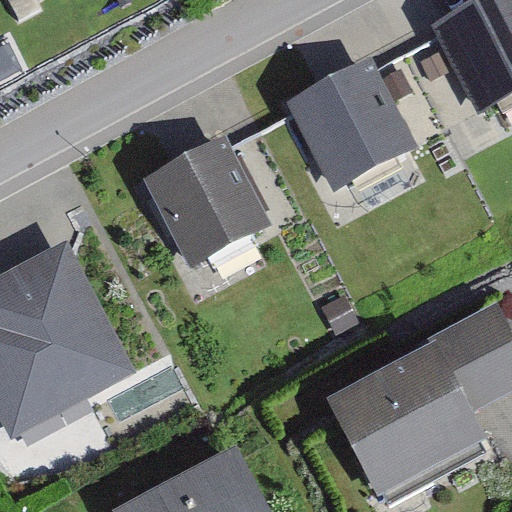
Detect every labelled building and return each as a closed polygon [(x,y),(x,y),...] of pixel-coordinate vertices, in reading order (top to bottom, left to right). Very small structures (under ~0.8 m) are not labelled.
[(55,0),(10,0),(24,27),(45,16),(37,10),(55,0)] [(511,0),(486,0),(440,22),(482,112),(511,97),(511,0)] [(371,55),(283,97),(328,192),(417,151),(371,55)] [(235,134),(151,172),(197,272),(280,235),(235,134)] [(86,257),(0,301),(0,445),(13,469),(158,393),(86,257)] [(511,328),(343,407),(392,511),(418,511),(511,468),(511,448),(494,409),(511,400),(511,328)] [(263,511),(238,464),(148,511),(263,511)]
